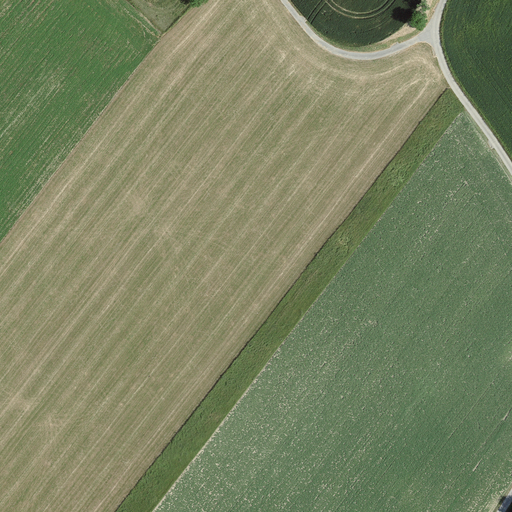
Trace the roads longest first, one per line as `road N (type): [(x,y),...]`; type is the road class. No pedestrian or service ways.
road 1 (track): [(511,169),(448,78),(435,37),(444,0)]
road 2 (track): [(435,37),(351,55),(321,43),(283,0)]
